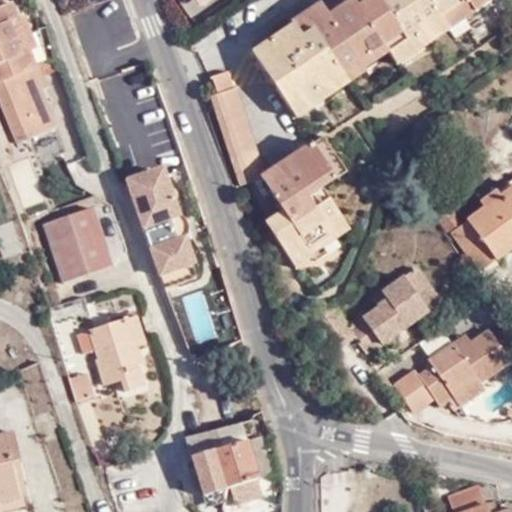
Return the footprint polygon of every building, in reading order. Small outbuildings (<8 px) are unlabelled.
[(470,1),(476,9),(489,0),(366,0),(358,5),(354,0),(336,0),(324,8),(294,27),(292,24),(267,40),(272,48),(256,59),(289,109),(315,90),(322,99),(348,82),(342,72),(369,54),(373,60),(386,51),(390,55),(416,37),(421,46),(448,29),(442,19),(470,1)] [(448,29),(476,9),(470,1),(442,19),(448,29)] [(290,21),(292,24),(294,27),(324,8),(321,2),(290,21)] [(395,63),(421,46),(416,37),(390,55),(395,63)] [(251,51),(256,59),(272,48),(267,40),(251,51)] [(363,67),(373,60),(369,54),(342,72),(348,82),(365,71),(363,67)] [(51,126),(43,100),(38,88),(45,85),(36,64),(0,77),(0,104),(12,140),(51,126)] [(211,76),(217,94),(220,92),(245,169),(261,164),(230,69),(211,76)] [(294,117),(322,99),(315,90),(289,109),(294,117)] [(240,185),(261,177),(264,174),(261,164),(245,169),(220,92),(217,94),(210,96),(240,185)] [(426,141),(418,132),(411,137),(418,147),(426,141)] [(323,135),(299,150),(322,184),(346,169),(323,135)] [(299,150),(276,167),(298,200),(321,186),(322,184),(299,150)] [(30,201),(46,196),(34,159),(18,164),(30,201)] [(264,174),(261,177),(281,210),(276,214),(283,226),(273,233),(289,259),(317,239),(320,245),(348,227),(321,186),(298,200),(276,167),(264,174)] [(183,227),(170,186),(169,185),(169,184),(168,184),(168,182),(167,182),(167,181),(166,181),(165,180),(164,180),(163,180),(162,180),(161,180),(160,180),(160,181),(122,192),(129,207),(153,265),(162,292),(164,299),(197,290),(183,227)] [(511,245),(511,186),(450,231),(477,271),(511,245)] [(430,206),(446,230),(461,219),(443,197),(430,206)] [(111,265),(92,207),(44,222),(64,281),(111,265)] [(283,226),(276,214),(265,221),(273,233),(283,226)] [(20,250),(11,222),(0,225),(0,249),(3,256),(20,250)] [(317,239),(289,259),(292,264),(320,245),(317,239)] [(332,302),(304,312),(334,353),(353,340),(365,358),(442,304),(416,267),(373,297),(382,310),(351,332),(332,302)] [(137,314),(127,318),(135,345),(146,343),(137,314)] [(135,345),(127,318),(77,334),(84,354),(94,351),(105,384),(122,379),(124,391),(143,384),(136,364),(141,363),(135,345)] [(507,362),(487,330),(470,342),(456,351),(452,344),(427,360),(430,364),(415,374),(413,370),(393,383),(411,410),(433,396),(439,404),(452,396),(447,390),(472,373),(477,381),(507,362)] [(456,351),(470,342),(466,335),(452,344),(456,351)] [(87,371),(70,377),(77,401),(94,395),(87,371)] [(477,381),(472,373),(447,390),(452,396),(456,403),(481,387),(477,381)] [(108,421),(124,420),(122,402),(107,403),(108,421)] [(188,413),(187,434),(202,432),(200,413),(188,413)] [(247,439),(242,423),(202,432),(187,434),(193,454),(213,449),(247,439)] [(0,511),(4,511),(21,508),(9,460),(19,457),(13,430),(0,433),(0,511)] [(247,439),(258,478),(272,474),(262,435),(247,439)] [(213,449),(224,487),(258,478),(247,439),(213,449)] [(213,449),(193,454),(204,493),(224,487),(213,449)] [(9,460),(21,508),(32,506),(19,457),(9,460)] [(487,511),(479,484),(447,495),(452,511),(487,511)]
